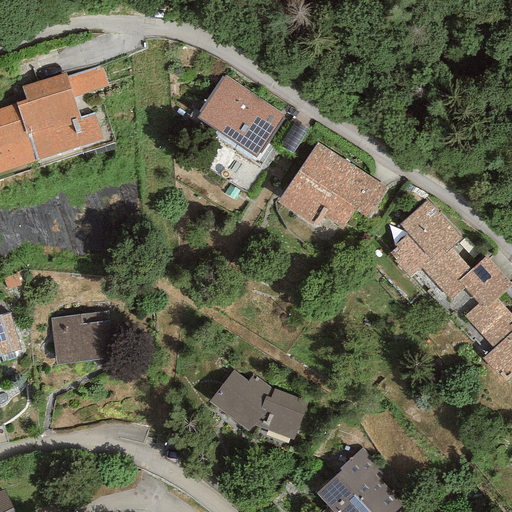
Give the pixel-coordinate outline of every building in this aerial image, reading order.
[(102,68),(66,79),(72,98),(108,87),(102,68)] [(65,73),(22,87),(26,101),(0,109),(0,172),(102,140),(94,115),(79,120),(72,98),(66,79),(65,73)] [(283,115),(225,76),(196,119),(254,158),(283,115)] [(306,130),(294,122),(279,145),(291,153),(306,130)] [(367,219),(386,189),(316,143),(277,202),(316,228),(323,217),(341,228),(353,210),(367,219)] [(460,237),(426,200),(400,224),(408,233),(394,245),(397,248),(390,254),(411,277),(421,268),(450,300),(464,288),(457,280),(470,269),(450,247),(460,237)] [(485,256),(470,269),(457,280),(464,288),(478,304),(483,310),(496,299),(511,286),(485,256)] [(511,316),(496,299),(483,310),(478,304),(463,317),(493,349),(482,358),(505,383),(511,376),(511,316)] [(108,312),(50,318),(55,365),(114,358),(108,312)] [(0,355),(20,350),(9,313),(0,315),(0,355)] [(233,370),(208,402),(247,432),(253,425),(293,441),(307,401),(273,390),(251,375),(247,381),(233,370)] [(341,470),(315,493),(332,511),(394,511),(403,505),(376,475),(382,469),(362,448),(339,468),(341,470)] [(13,511),(4,489),(0,490),(0,511),(13,511)]
